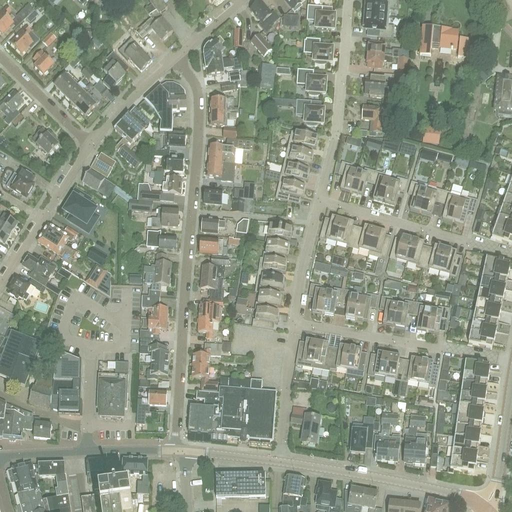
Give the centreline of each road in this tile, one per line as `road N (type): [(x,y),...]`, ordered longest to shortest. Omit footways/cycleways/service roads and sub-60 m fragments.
road 1 (residential): [(174,57),(191,76),(199,106),(174,450)]
road 2 (unclassified): [(511,362),(295,323)]
road 3 (residential): [(485,511),(449,490),(280,463)]
road 4 (residential): [(319,200),(335,132),(348,0)]
road 5 (unclassified): [(511,254),(319,200)]
road 6 (residential): [(0,286),(90,143)]
road 7 (tertiary): [(485,511),(511,379)]
road 8 (residential): [(280,463),(293,336)]
road 9 (residential): [(295,323),(319,200)]
road 10 (residential): [(90,143),(0,57)]
road 11 (residential): [(90,143),(174,57)]
